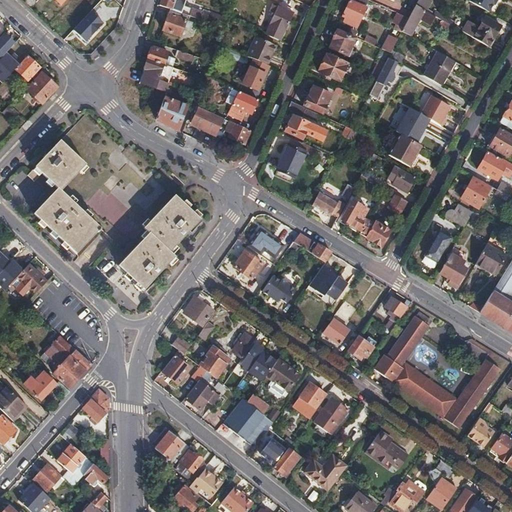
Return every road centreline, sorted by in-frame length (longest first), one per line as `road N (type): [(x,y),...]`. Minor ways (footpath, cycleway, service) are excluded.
road 1 (residential): [(511,495),(195,269)]
road 2 (residential): [(387,275),(511,50)]
road 3 (residential): [(300,511),(149,391),(133,388)]
road 4 (residential): [(325,0),(252,160),(233,184)]
road 5 (residential): [(233,184),(132,128),(87,83)]
road 6 (residential): [(387,275),(233,184)]
road 7 (residential): [(114,368),(0,484)]
road 8 (residential): [(0,210),(109,312)]
road 9 (residential): [(511,352),(387,275)]
road 10 (residential): [(87,83),(0,174)]
